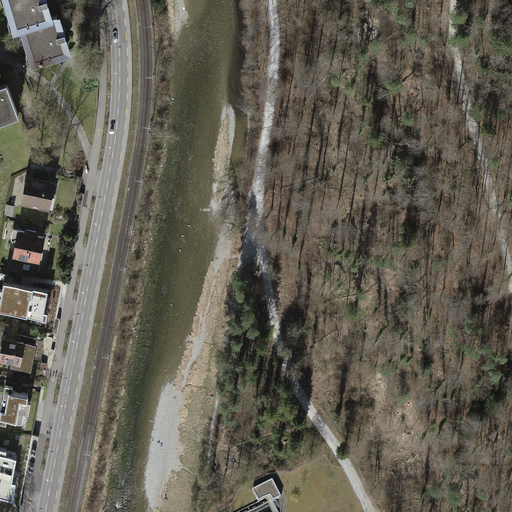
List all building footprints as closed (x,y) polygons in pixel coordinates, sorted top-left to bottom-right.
[(8,0),(10,4),(6,5),(8,11),(12,10),(17,27),(25,24),(46,18),(42,5),(47,3),(46,0),(8,0)] [(53,16),(46,18),(25,24),(29,36),(25,37),(27,43),(30,42),(36,60),(38,60),(39,63),(42,62),(42,59),(65,52),(61,38),(65,36),(64,31),(61,32),(59,27),(57,27),(53,16)] [(0,117),(16,112),(6,86),(0,88),(0,117)] [(25,177),(21,202),(51,208),(53,201),(49,200),(52,183),(25,177)] [(10,205),(5,204),(4,214),(12,216),(13,208),(10,205)] [(15,240),(12,255),(38,260),(43,237),(34,235),(34,231),(25,229),(25,234),(22,234),(23,230),(13,229),(10,240),(15,240)] [(7,285),(2,308),(28,313),(33,289),(24,288),(24,284),(13,282),(12,286),(7,285)] [(2,339),(0,349),(0,360),(19,364),(18,368),(30,370),(35,344),(14,340),(15,336),(5,334),(4,339),(2,339)] [(12,385),(4,383),(0,404),(0,421),(5,423),(6,417),(22,421),(24,410),(28,411),(30,401),(26,400),(27,392),(11,389),(12,385)] [(0,496),(12,499),(15,483),(12,482),(18,451),(0,447),(0,496)] [(257,502),(268,496),(271,501),(279,497),(270,480),(250,490),(257,502)]
